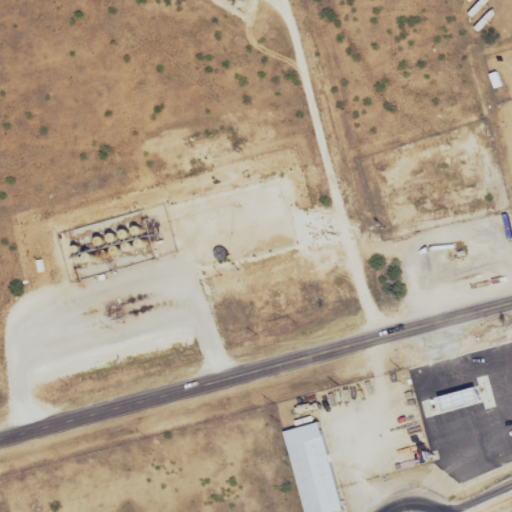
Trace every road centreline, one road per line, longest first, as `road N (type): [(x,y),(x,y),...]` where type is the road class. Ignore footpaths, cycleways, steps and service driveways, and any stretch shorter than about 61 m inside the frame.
road 1 (tertiary): [(0,440),(511,303)]
road 2 (track): [(382,338),(288,0)]
